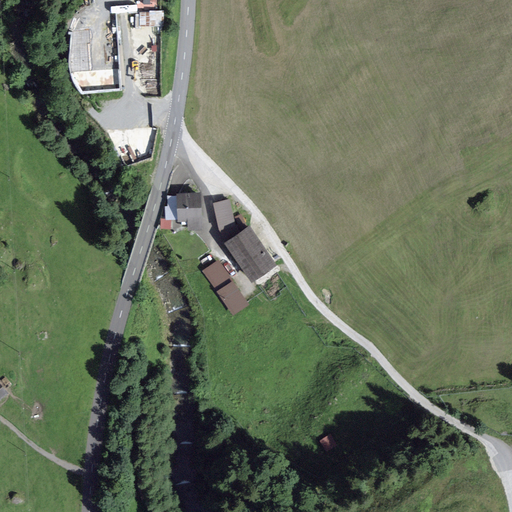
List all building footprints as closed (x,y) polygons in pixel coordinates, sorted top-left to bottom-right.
[(200,194),(176,195),(178,229),(202,227),(200,194)] [(228,200),(211,205),(219,243),(248,280),(273,265),(247,223),(235,230),(228,200)] [(216,261),(202,272),(218,294),(233,282),(216,261)] [(0,404),(9,395),(0,387),(0,404)] [(330,434),(320,440),(327,452),(337,446),(330,434)]
